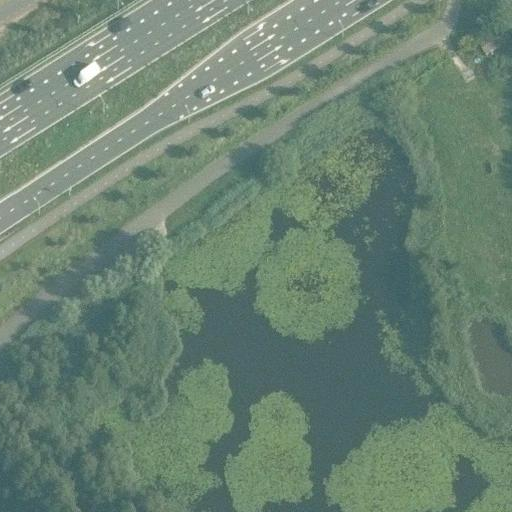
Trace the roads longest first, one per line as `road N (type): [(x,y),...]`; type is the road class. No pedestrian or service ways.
road 1 (unclassified): [(0,343),(145,219),(437,31)]
road 2 (trunk): [(0,221),(343,0)]
road 3 (trunk): [(206,0),(0,129)]
